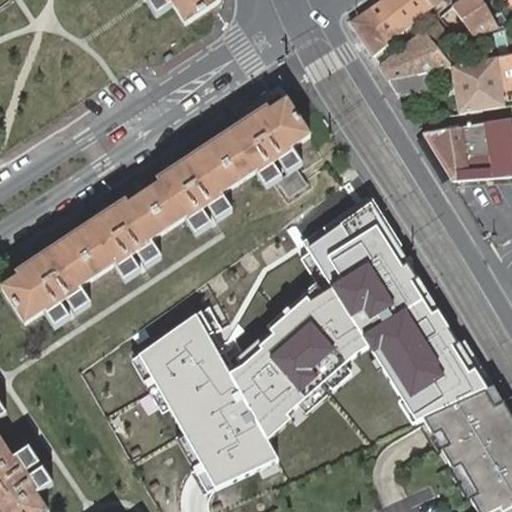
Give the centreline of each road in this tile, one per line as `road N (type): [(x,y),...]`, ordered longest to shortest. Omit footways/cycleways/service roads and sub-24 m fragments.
road 1 (secondary): [(511,324),(347,54),(323,0)]
road 2 (unknown): [(225,511),(492,366)]
road 3 (residential): [(0,233),(118,157),(141,121)]
road 4 (residential): [(277,31),(141,121)]
road 5 (residential): [(141,121),(101,130),(0,195)]
